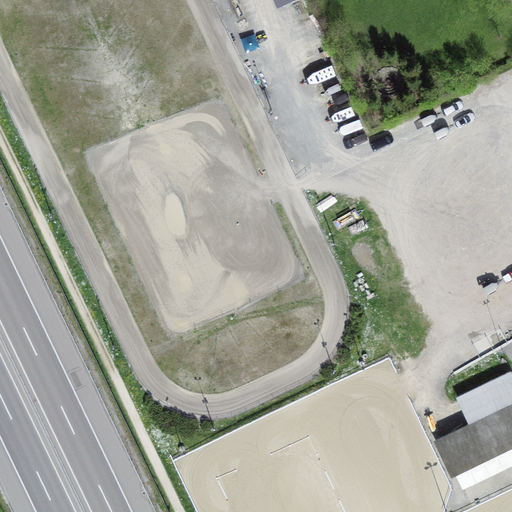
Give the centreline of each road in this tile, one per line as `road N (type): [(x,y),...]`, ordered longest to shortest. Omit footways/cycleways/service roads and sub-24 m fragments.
road 1 (track): [(0,132),(179,511)]
road 2 (motorway): [(111,511),(0,277)]
road 3 (motorway): [(0,394),(55,511)]
